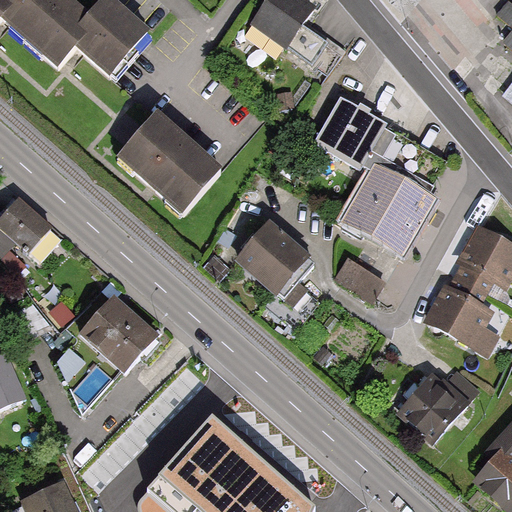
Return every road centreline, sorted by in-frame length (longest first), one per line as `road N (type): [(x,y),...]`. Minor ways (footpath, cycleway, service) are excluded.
road 1 (secondary): [(412,511),(0,145)]
road 2 (residential): [(511,183),(355,0)]
